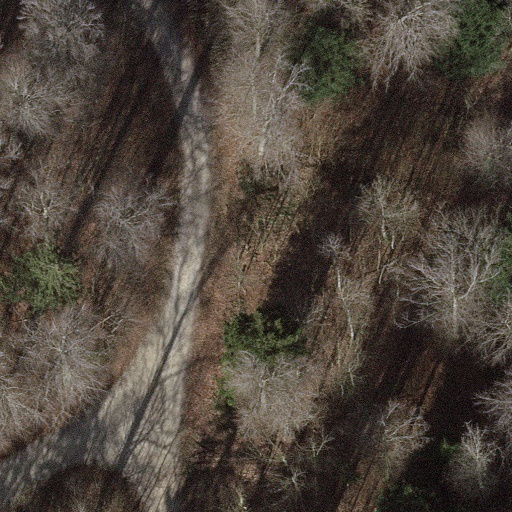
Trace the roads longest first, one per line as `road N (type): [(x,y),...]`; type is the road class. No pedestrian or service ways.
road 1 (track): [(142,0),(181,68),(195,138),(193,225),(169,410)]
road 2 (track): [(169,410),(60,450),(0,487)]
